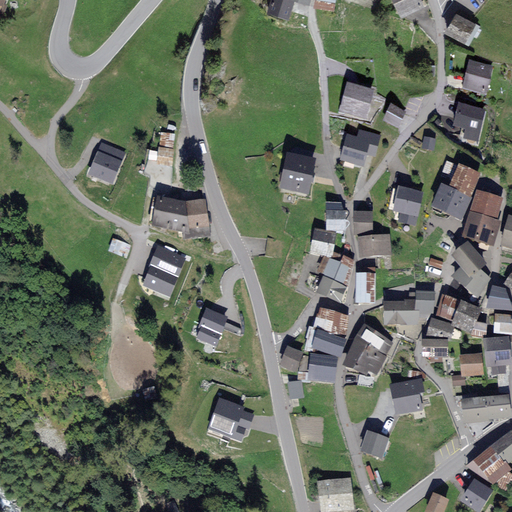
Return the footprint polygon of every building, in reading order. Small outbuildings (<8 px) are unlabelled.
[(312,0),(274,0),(270,12),(286,18),(293,0),(301,0),(311,3),(312,0)] [(337,0),(317,0),(317,6),(336,9),(337,0)] [(423,0),(395,0),(404,16),(411,13),(426,5),(423,0)] [(479,26),(457,13),(445,34),(467,47),(479,26)] [(485,95),(491,68),(472,63),(465,90),(485,95)] [(376,92),(348,86),(341,116),(369,122),(376,92)] [(405,112),(392,106),(386,121),(399,127),(405,112)] [(485,112),(462,106),(455,128),(467,132),(465,138),(477,142),(485,112)] [(162,132),(158,167),(173,169),(176,150),(174,151),(176,134),(162,132)] [(348,136),(342,160),(360,165),(364,151),(375,154),(380,139),(360,134),(359,139),(348,136)] [(432,149),(434,141),(425,139),(424,148),(432,149)] [(126,156),(102,145),(89,175),(113,186),(126,156)] [(319,160),(291,154),(282,193),(296,196),(310,199),(319,160)] [(442,176),(451,181),(456,166),(448,162),(442,176)] [(482,175),(459,166),(451,187),(474,196),(482,175)] [(473,199),(444,187),(433,210),(463,223),(473,199)] [(426,195),(400,189),(395,215),(400,216),(398,225),(415,227),(416,219),(420,220),(426,195)] [(501,200),(480,193),(474,212),(496,219),(501,200)] [(188,204),(162,198),(156,228),(185,234),(186,244),(212,238),(206,201),(188,204)] [(336,205),(329,204),(330,211),(328,212),(328,234),(347,234),(347,212),(344,212),(341,205),(336,205)] [(372,212),(358,211),(357,235),(370,236),(372,212)] [(497,223),(472,216),(465,238),(491,245),(497,223)] [(511,217),(503,244),(511,246),(511,217)] [(336,236),(317,232),(313,255),(324,259),(332,261),(335,248),(336,236)] [(388,235),(358,240),(362,260),(392,255),(388,235)] [(278,258),(280,241),(266,239),(263,257),(278,258)] [(114,241),(110,251),(117,253),(121,243),(114,241)] [(472,244),(453,258),(473,281),(488,266),(472,244)] [(222,295),(229,268),(188,256),(181,284),(222,295)] [(354,261),(345,257),(341,266),(349,270),(354,261)] [(429,265),(442,269),(443,262),(431,258),(429,265)] [(324,259),(317,274),(345,286),(349,270),(341,266),(324,259)] [(174,273),(144,262),(130,299),(161,310),(174,273)] [(489,279),(484,273),(473,284),(461,271),(453,278),(476,301),(489,279)] [(377,273),(357,272),(355,303),(375,303),(377,273)] [(511,274),(503,285),(511,294),(511,274)] [(349,289),(324,279),(317,295),(343,308),(349,289)] [(511,310),(505,292),(496,290),(485,312),(511,313),(511,310)] [(436,294),(417,293),(416,317),(425,318),(436,306),(436,294)] [(415,295),(384,296),(385,325),(416,324),(415,295)] [(460,303),(444,297),(437,318),(453,324),(460,303)] [(483,312),(464,305),(454,331),(473,338),(483,312)] [(321,310),(315,328),(336,338),(345,337),(350,317),(321,310)] [(234,360),(245,325),(221,317),(210,353),(234,360)] [(511,318),(497,318),(495,337),(511,338),(511,318)] [(454,327),(434,320),(429,336),(450,342),(454,327)] [(395,344),(364,325),(355,339),(357,341),(388,358),(395,344)] [(319,333),(314,351),(341,360),(348,342),(319,333)] [(482,340),(473,341),(475,351),(483,350),(482,340)] [(511,352),(511,340),(485,343),(488,369),(511,366),(511,352)] [(388,358),(357,341),(343,369),(378,386),(388,358)] [(450,342),(425,344),(426,361),(451,359),(450,342)] [(306,353),(289,348),(282,370),(298,376),(306,353)] [(483,355),(461,358),(464,380),(486,377),(483,355)] [(337,360),(314,358),(312,384),(336,385),(337,360)] [(419,372),(409,372),(408,379),(413,380),(413,378),(419,378),(419,372)] [(464,387),(463,377),(452,378),(453,388),(464,387)] [(300,382),(288,384),(291,400),(303,398),(300,382)] [(423,382),(393,388),(398,416),(422,411),(420,402),(426,401),(423,382)] [(153,388),(144,391),(146,401),(156,398),(153,388)] [(511,402),(511,395),(464,401),(466,426),(490,423),(511,420),(511,402)] [(232,436),(238,438),(241,429),(235,427),(241,409),(222,402),(212,430),(223,433),(221,440),(229,443),(232,436)] [(511,464),(511,434),(511,433),(494,448),(510,466),(511,464)] [(392,441),(370,434),(363,458),(386,464),(392,441)] [(511,472),(493,449),(476,463),(494,485),(511,472)] [(356,511),(353,481),(318,484),(321,511),(356,511)] [(482,511),(494,491),(478,482),(466,505),(478,511),(482,511)] [(447,511),(451,503),(436,496),(428,511),(447,511)]
